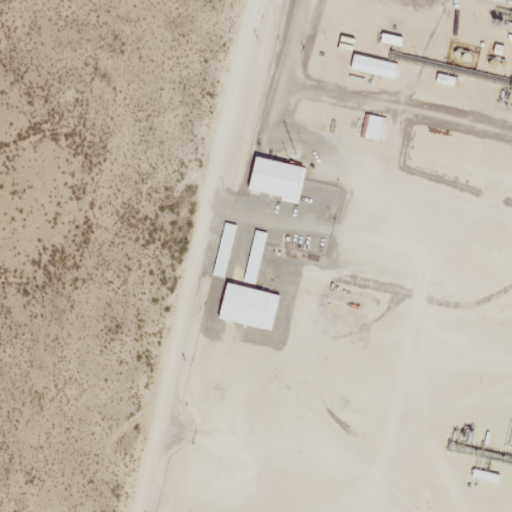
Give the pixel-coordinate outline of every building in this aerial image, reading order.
[(397,79),(400,64),(356,54),(353,70),(397,79)] [(364,138),(383,141),(387,118),(368,115),(364,138)] [(251,191),(299,202),(307,168),(259,157),(251,191)] [(238,226),(226,223),(215,276),(227,278),(238,226)] [(257,285),(269,233),(257,230),(245,282),(257,285)] [(282,295),(229,284),(221,319),(274,331),(282,295)]
